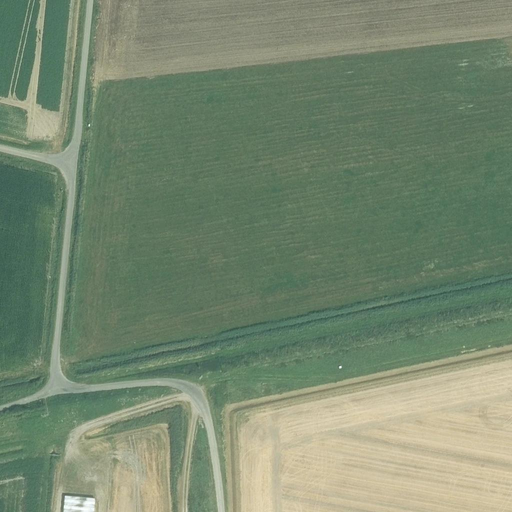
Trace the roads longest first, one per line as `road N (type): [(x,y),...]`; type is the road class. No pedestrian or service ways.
road 1 (track): [(56,511),(59,470),(79,431),(139,407),(223,377),(311,380),(511,338)]
road 2 (unclassified): [(218,511),(214,453),(192,404),(194,390),(148,384),(55,392)]
road 3 (unclassified): [(55,392),(74,162)]
road 4 (unclassified): [(74,162),(92,0)]
